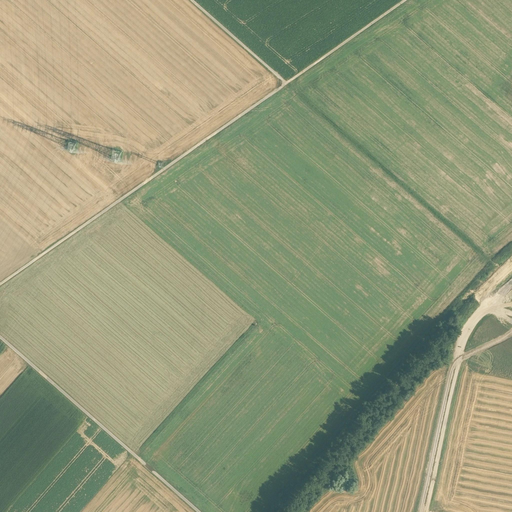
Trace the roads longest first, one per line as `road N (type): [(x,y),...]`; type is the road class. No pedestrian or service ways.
road 1 (track): [(406,0),(0,285)]
road 2 (track): [(190,0),(452,230)]
road 3 (track): [(492,263),(292,482),(277,511)]
road 4 (track): [(0,338),(196,511)]
road 5 (track): [(134,456),(255,323)]
